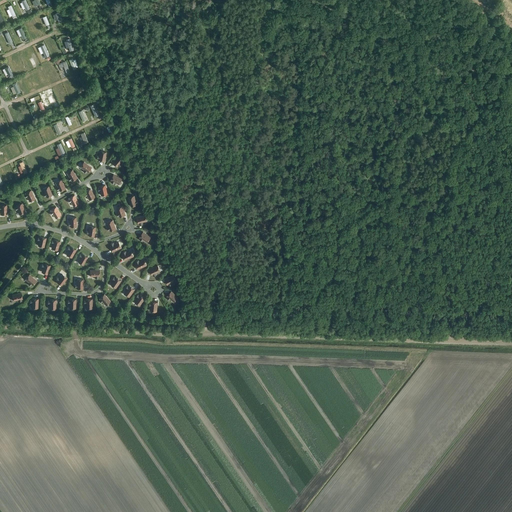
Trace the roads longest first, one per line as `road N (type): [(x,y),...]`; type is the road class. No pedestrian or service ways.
road 1 (track): [(72,0),(208,319)]
road 2 (track): [(208,319),(272,0)]
road 3 (track): [(0,327),(205,333)]
road 4 (track): [(315,336),(511,342)]
road 5 (track): [(511,70),(366,22)]
